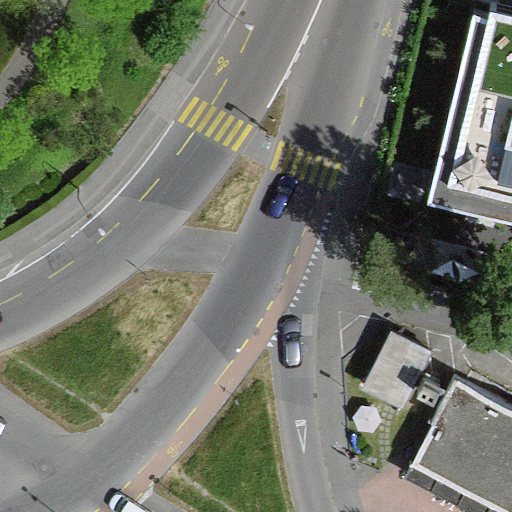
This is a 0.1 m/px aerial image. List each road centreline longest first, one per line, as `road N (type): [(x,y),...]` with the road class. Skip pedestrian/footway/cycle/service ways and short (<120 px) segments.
road 1 (primary): [(325,18),(224,127),(172,205),(91,279),(0,327)]
road 2 (primary): [(94,488),(138,452),(177,402),(271,256)]
road 3 (tertiary): [(321,511),(290,301),(271,256)]
road 4 (primary): [(271,256),(306,165),(325,18)]
